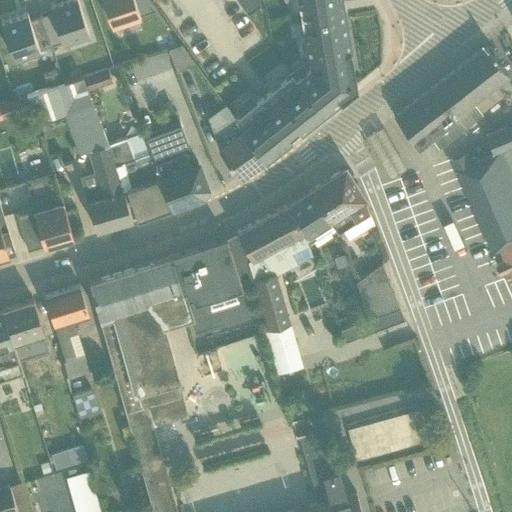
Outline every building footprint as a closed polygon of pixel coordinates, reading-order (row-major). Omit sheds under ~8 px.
[(52,11),(40,15),(51,45),(89,32),(78,0),(58,0),(49,3),(52,11)] [(171,0),(125,0),(130,23),(174,13),(171,0)] [(290,72),(235,116),(266,154),(355,84),(340,0),(298,0),(309,67),(295,79),(290,72)] [(26,11),(0,19),(0,20),(13,58),(51,45),(40,15),(29,19),(26,11)] [(413,150),(506,74),(484,45),(387,119),(413,150)] [(148,92),(157,91),(155,67),(145,68),(148,92)] [(35,119),(34,105),(23,106),(23,103),(0,103),(0,109),(1,121),(35,119)] [(227,177),(261,158),(245,129),(211,148),(227,177)] [(511,193),(492,150),(455,167),(506,279),(511,276),(511,193)] [(96,160),(82,162),(87,192),(101,189),(96,160)] [(149,178),(160,211),(203,194),(191,160),(149,178)] [(338,234),(368,209),(344,168),(310,190),(333,228),(338,234)] [(149,178),(116,191),(126,222),(160,211),(149,178)] [(333,228),(310,190),(285,205),(308,242),(333,228)] [(90,233),(126,222),(116,191),(80,202),(90,233)] [(34,245),(68,236),(58,201),(24,211),(34,245)] [(277,275),(311,256),(308,242),(285,205),(236,231),(250,256),(247,258),(253,279),(277,275)] [(192,333),(251,315),(229,245),(174,262),(172,255),(169,256),(187,317),(192,333)] [(88,281),(99,312),(153,511),(362,511),(356,489),(341,493),(324,430),(293,439),(311,502),(276,511),(175,511),(153,424),(187,415),(164,324),(187,317),(169,256),(88,281)] [(335,286),(327,290),(336,305),(344,301),(335,286)] [(49,326),(82,314),(72,287),(39,299),(49,326)] [(0,327),(4,342),(37,332),(27,299),(0,307),(0,327)] [(231,347),(213,354),(223,378),(240,372),(231,347)] [(37,401),(41,414),(51,410),(38,373),(28,376),(32,387),(21,391),(26,405),(37,401)] [(102,415),(122,408),(115,385),(95,392),(102,415)] [(107,443),(74,447),(76,467),(109,463),(107,443)] [(91,472),(97,511),(122,511),(114,468),(91,472)] [(0,498),(0,511),(47,511),(40,487),(0,498)]
